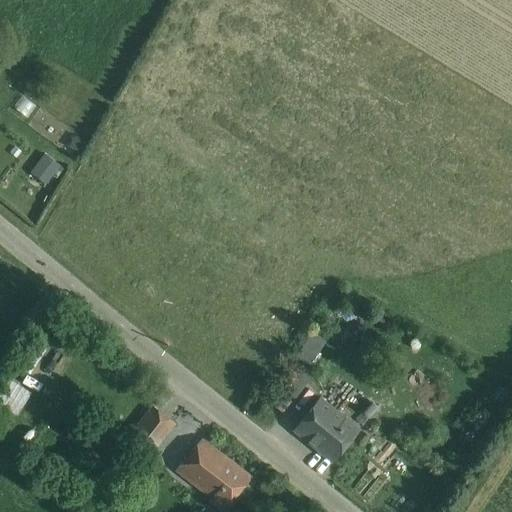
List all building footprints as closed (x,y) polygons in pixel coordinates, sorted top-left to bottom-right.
[(47,151),(32,171),(49,183),(63,163),(47,151)] [(312,331),(300,356),(315,363),(327,338),(312,331)] [(298,375),(287,366),(274,383),(294,398),(313,374),(304,367),(298,375)] [(348,378),(328,403),(340,413),(360,388),(348,378)] [(328,403),(321,397),(294,430),(332,461),(359,429),(340,413),(328,403)] [(153,405),(131,434),(153,451),(175,422),(153,405)] [(251,477),(202,439),(176,470),(212,497),(210,500),(223,510),(251,477)]
